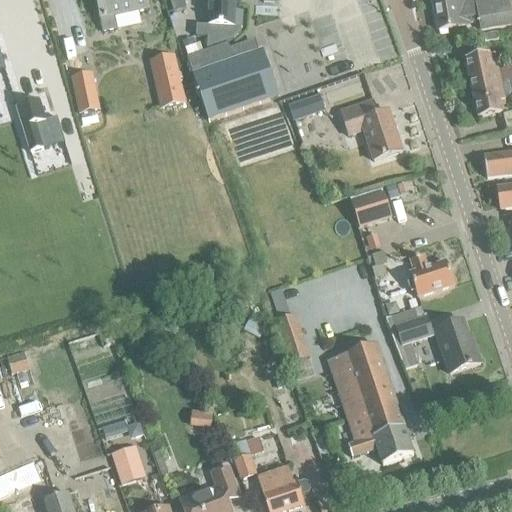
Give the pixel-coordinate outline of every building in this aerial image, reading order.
[(94,0),(99,21),(100,21),(102,33),(115,31),(113,18),(148,12),(145,0),(94,0)] [(168,0),(173,12),(185,9),(181,0),(168,0)] [(196,27),(195,38),(207,38),(206,51),(230,42),(238,35),(238,30),(240,30),(241,14),(234,14),(234,0),(208,0),(207,28),(196,27)] [(431,0),(438,32),(469,26),(469,24),(478,23),(480,33),(511,27),(505,0),(492,0),(486,1),(475,3),(475,1),(464,4),(463,0),(431,0)] [(483,36),(485,44),(498,42),(496,33),(483,36)] [(192,40),(182,44),(185,51),(188,60),(194,58),(202,55),(199,46),(194,48),(192,40)] [(188,60),(186,60),(207,124),(276,100),(261,54),(258,55),(254,43),(236,49),(229,51),(228,46),(223,48),(202,55),(194,58),(188,60)] [(504,103),(504,102),(500,83),(511,80),(511,70),(498,73),(496,66),(493,56),(489,57),(489,56),(464,62),(477,121),(501,115),(506,114),(504,103)] [(173,59),(150,65),(161,112),(184,106),(173,59)] [(90,78),(71,82),(78,117),(98,113),(90,78)] [(38,102),(15,109),(30,156),(64,145),(56,120),(45,123),(38,102)] [(304,103),(289,109),(294,124),(309,119),(304,103)] [(340,115),(348,139),(363,134),(373,163),(401,154),(388,113),(376,117),(372,104),(340,115)] [(511,154),(485,158),(487,179),(511,175),(511,154)] [(404,184),(396,187),(399,196),(407,193),(404,184)] [(386,190),(389,201),(398,198),(394,187),(386,190)] [(511,210),(511,187),(498,190),(501,212),(511,210)] [(391,221),(383,196),(351,206),(359,231),(391,221)] [(375,238),(365,241),(369,253),(379,250),(375,238)] [(383,268),(386,267),(383,254),(371,258),(375,270),(371,271),(375,281),(387,278),(383,268)] [(410,276),(418,301),(453,289),(445,265),(427,271),(423,259),(410,264),(414,275),(410,276)] [(394,304),(384,307),(387,317),(397,314),(394,304)] [(392,320),(384,322),(385,323),(385,324),(404,372),(409,370),(417,367),(410,347),(433,339),(430,329),(426,319),(418,321),(415,312),(392,320)] [(276,324),(295,383),(313,377),(295,318),(276,324)] [(435,332),(449,375),(480,365),(472,341),(469,342),(463,322),(435,332)] [(349,448),(352,459),(377,451),(382,467),(412,457),(375,348),(327,364),(355,446),(349,448)] [(24,356),(7,361),(12,378),(29,373),(24,356)] [(283,376),(272,380),(276,391),(287,388),(283,376)] [(192,414),(191,428),(208,430),(210,416),(192,414)] [(101,431),(104,440),(127,433),(129,442),(143,438),(138,424),(125,428),(124,424),(101,431)] [(111,458),(121,489),(144,481),(134,450),(111,458)] [(234,462),(240,482),(255,477),(249,457),(234,462)] [(0,511),(14,511),(11,500),(10,495),(27,488),(19,470),(0,478),(0,511)] [(179,505),(181,511),(229,511),(226,503),(237,499),(226,470),(210,476),(216,491),(179,505)] [(290,511),(304,508),(301,497),(307,495),(309,491),(307,485),(304,484),(297,486),(297,485),(293,486),(288,470),(257,481),(261,496),(266,511),(290,511)] [(71,511),(67,497),(43,505),(45,511),(71,511)]
